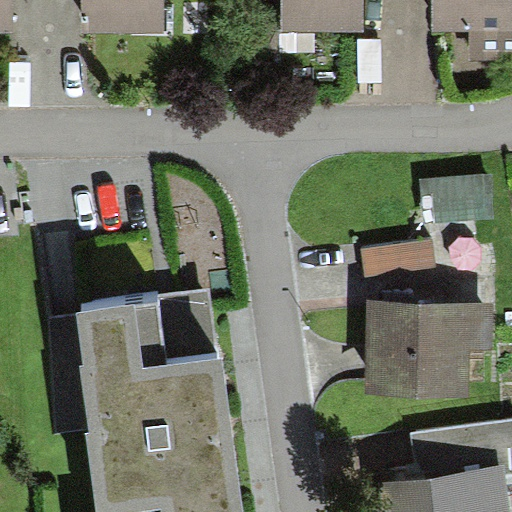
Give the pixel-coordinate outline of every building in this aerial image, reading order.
[(10,0),(0,0),(0,36),(10,36),(10,0)] [(75,0),(76,35),(158,34),(157,0),(75,0)] [(357,0),(277,0),(278,35),(358,34),(357,0)] [(422,0),(423,33),(505,32),(505,0),(422,0)] [(485,168),(419,178),(425,221),(491,212),(485,168)] [(426,245),(359,254),(366,298),(432,288),(426,245)] [(238,511),(211,296),(47,317),(62,432),(87,428),(98,511),(238,511)] [(484,312),(361,309),(359,397),(482,400),(484,312)] [(412,487),(496,475),(511,473),(511,422),(405,437),(412,487)] [(412,487),(377,492),(379,511),(501,511),(496,475),(412,487)]
